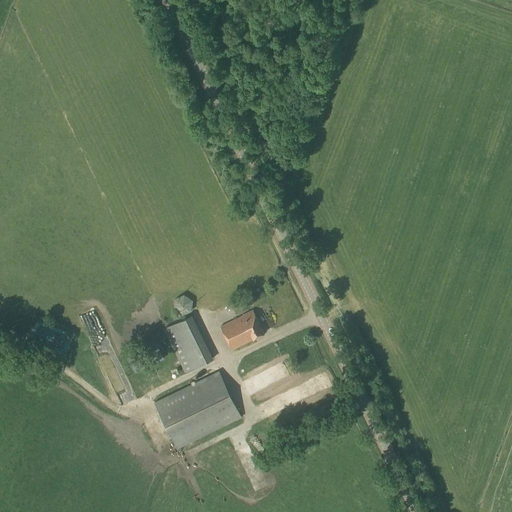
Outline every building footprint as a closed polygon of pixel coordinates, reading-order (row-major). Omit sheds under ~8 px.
[(195,306),(195,305),(194,301),(192,298),(189,295),(187,295),(185,294),(181,295),(179,295),(177,297),(176,299),(175,300),(174,302),(174,304),(174,308),(175,311),(176,312),(179,315),(182,315),(184,316),(188,315),(191,313),(194,310),(195,307),(195,306)] [(253,310),(243,315),(221,326),(232,349),(264,333),(253,310)] [(185,372),(213,359),(195,322),(191,315),(164,328),(167,336),(185,372)] [(273,346),(256,353),(261,365),(278,358),(273,346)] [(116,353),(104,358),(118,389),(126,386),(125,386),(130,384),(116,353)] [(273,384),(294,374),(288,361),(267,371),(273,384)] [(177,449),(241,418),(219,371),(154,402),(177,449)]
